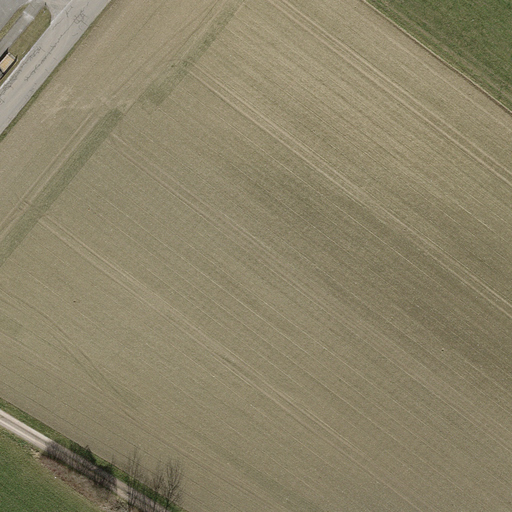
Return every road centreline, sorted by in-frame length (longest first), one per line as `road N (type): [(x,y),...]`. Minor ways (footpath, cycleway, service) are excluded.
road 1 (track): [(147,511),(0,418)]
road 2 (tertiary): [(93,0),(0,114)]
